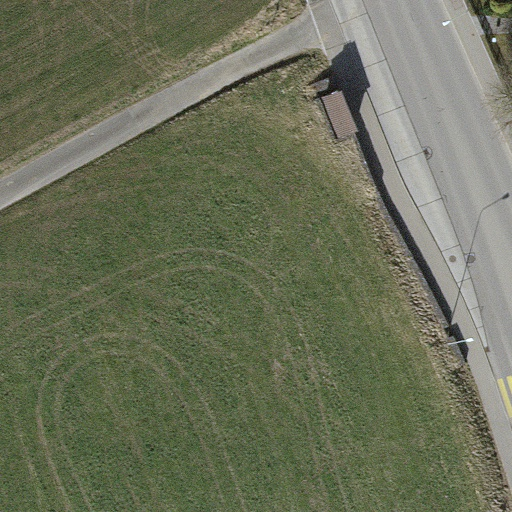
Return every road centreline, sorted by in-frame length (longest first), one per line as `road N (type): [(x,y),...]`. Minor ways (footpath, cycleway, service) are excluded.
road 1 (track): [(375,0),(0,203)]
road 2 (tertiary): [(511,280),(408,0)]
